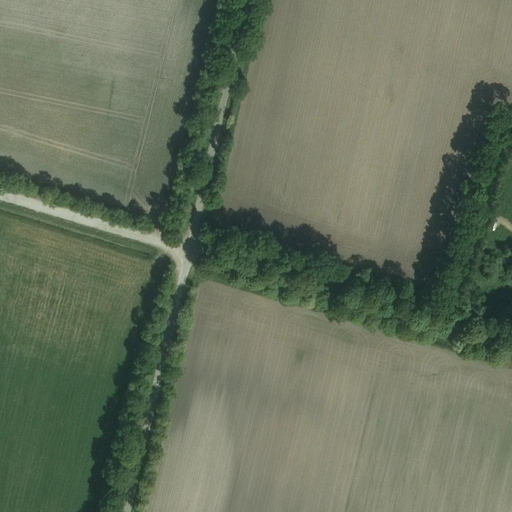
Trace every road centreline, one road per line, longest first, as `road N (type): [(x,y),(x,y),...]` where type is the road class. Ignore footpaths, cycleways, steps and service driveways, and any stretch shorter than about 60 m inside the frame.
road 1 (unclassified): [(184,254),(511,348)]
road 2 (unclassified): [(124,511),(184,254)]
road 3 (unclassified): [(184,254),(244,0)]
road 4 (track): [(0,197),(184,254)]
